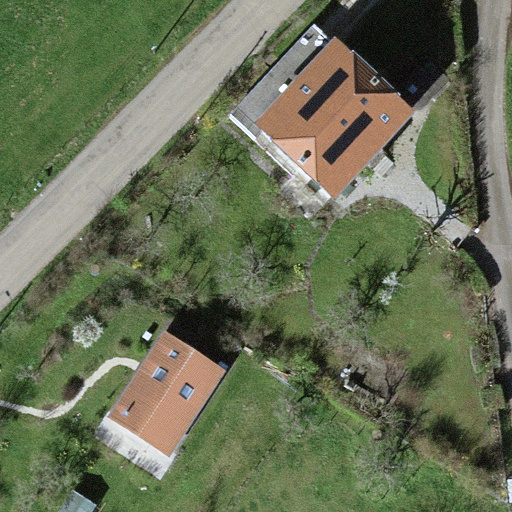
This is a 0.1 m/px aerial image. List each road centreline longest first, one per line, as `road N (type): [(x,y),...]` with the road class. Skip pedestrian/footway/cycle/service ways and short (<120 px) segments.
road 1 (tertiary): [(273,0),(0,281)]
road 2 (residential): [(511,313),(492,186),(495,0)]
